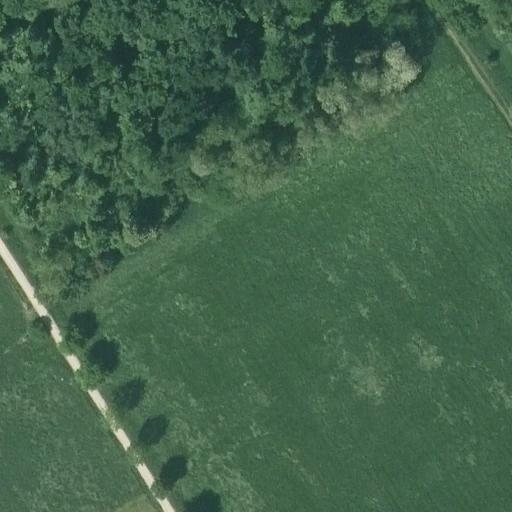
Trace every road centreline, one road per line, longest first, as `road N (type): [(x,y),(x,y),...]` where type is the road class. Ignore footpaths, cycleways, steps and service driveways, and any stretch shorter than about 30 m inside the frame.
road 1 (track): [(169,511),(0,246)]
road 2 (track): [(511,121),(431,0)]
